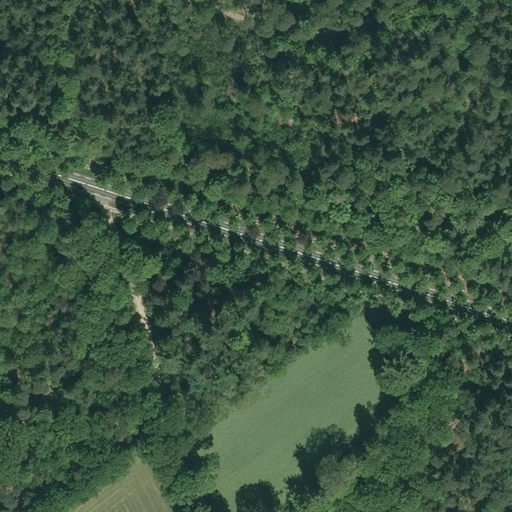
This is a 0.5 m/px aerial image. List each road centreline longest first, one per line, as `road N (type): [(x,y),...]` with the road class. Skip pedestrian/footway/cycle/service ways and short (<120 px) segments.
road 1 (primary): [(511,322),(0,156)]
road 2 (track): [(162,408),(137,297),(100,206),(103,190)]
road 3 (track): [(0,478),(70,432),(143,422),(162,408)]
